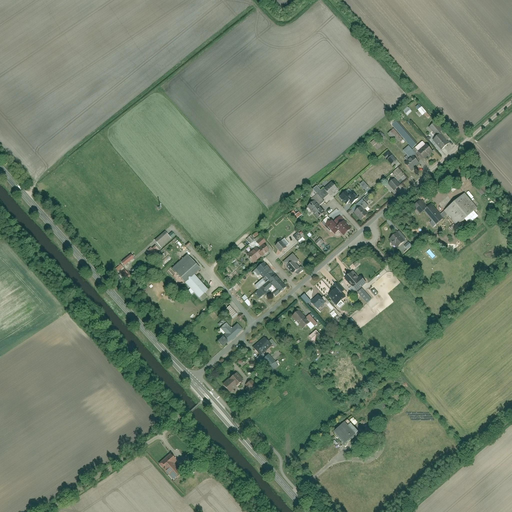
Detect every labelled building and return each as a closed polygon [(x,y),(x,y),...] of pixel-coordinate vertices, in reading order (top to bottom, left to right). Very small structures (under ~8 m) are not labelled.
[(418,110),(422,115),(426,112),(422,106),(418,110)] [(407,107),(403,111),(407,115),(411,111),(407,107)] [(395,117),(388,123),(410,147),(416,141),(395,117)] [(430,137),(439,147),(446,142),(437,132),(439,130),(431,121),(426,125),(434,134),(430,137)] [(431,149),(424,142),(415,150),(421,157),(431,149)] [(401,160),(409,168),(418,160),(410,151),(401,160)] [(390,153),(384,157),(390,163),(395,159),(390,153)] [(471,173),(465,178),(480,195),(486,190),(471,173)] [(387,184),(394,191),(401,185),(394,178),(387,184)] [(315,191),(320,198),(326,192),(328,194),(336,187),(329,179),(315,191)] [(365,190),(368,187),(363,181),(360,184),(365,190)] [(339,196),(346,204),(348,202),(350,204),(357,198),(354,195),(352,196),(347,190),(339,196)] [(322,200),(320,198),(315,191),(308,197),(310,199),(304,203),(315,216),(322,210),(317,204),(322,200)] [(463,191),(441,209),(445,213),(454,225),(476,206),(463,191)] [(424,205),(418,197),(411,203),(418,212),(421,210),(428,218),(426,220),(430,226),(445,213),(441,209),(438,212),(429,202),(424,205)] [(353,212),(361,221),(369,214),(365,210),(369,206),(364,200),(358,205),(360,206),(353,212)] [(288,212),(293,218),(298,214),(292,208),(288,212)] [(343,236),(351,229),(339,216),(333,221),(331,218),(330,219),(327,216),(322,221),(327,226),(326,228),(329,232),(331,231),(334,234),(338,231),(343,236)] [(407,239),(399,231),(390,240),(398,248),(407,239)] [(299,232),(293,236),(296,241),(302,238),(299,232)] [(153,241),(157,246),(166,237),(162,233),(153,241)] [(243,253),(250,262),(267,249),(261,242),(263,241),(259,235),(253,240),(256,243),(243,253)] [(321,240),(317,236),(312,240),(316,245),(321,240)] [(280,241),(275,246),(281,252),(286,247),(280,241)] [(146,255),(156,247),(151,242),(142,251),(146,255)] [(191,273),(198,267),(184,252),(169,265),(197,296),(198,295),(201,299),(205,295),(202,291),(205,288),(191,273)] [(299,261),(292,253),(282,262),(293,275),(295,274),(296,275),(304,269),(301,266),(300,267),(296,263),(299,261)] [(124,266),(134,258),(131,254),(121,262),(124,266)] [(165,265),(171,258),(168,255),(161,261),(165,265)] [(347,265),(350,268),(356,262),(354,259),(347,265)] [(259,285),(270,275),(267,272),(270,269),(264,262),(261,265),(258,262),(250,268),(255,274),(257,272),(260,276),(252,283),(256,288),(259,285)] [(121,284),(131,277),(121,264),(115,268),(119,274),(116,277),(121,284)] [(350,270),(342,277),(353,290),(360,283),(364,280),(358,273),(355,276),(350,270)] [(276,291),(283,285),(273,273),(270,275),(259,285),(263,290),(270,284),(276,291)] [(334,289),(327,296),(338,307),(347,299),(342,294),(345,292),(336,283),(332,287),(334,289)] [(360,283),(353,290),(360,298),(368,292),(360,283)] [(307,304),(311,301),(304,294),(300,297),(307,304)] [(319,294),(310,303),(319,312),(326,306),(330,310),(332,308),(319,294)] [(227,304),(222,308),(229,316),(234,312),(227,304)] [(299,311),(292,317),(303,330),(306,327),(309,330),(317,324),(310,316),(306,319),(299,311)] [(224,321),(216,328),(228,340),(234,335),(233,334),(240,327),(235,321),(229,326),(224,321)] [(316,330),(308,336),(314,342),(321,336),(316,330)] [(220,346),(226,340),(221,334),(214,340),(220,346)] [(270,344),(262,335),(249,346),(257,354),(252,358),(257,363),(261,359),(267,365),(273,359),(266,351),(263,354),(261,352),(270,344)] [(275,347),(277,345),(271,339),(269,341),(275,347)] [(241,380),(233,371),(220,383),(228,391),(241,380)] [(252,388),(245,380),(240,385),(247,392),(252,388)] [(346,417),(331,429),(342,443),(357,431),(346,417)] [(171,462),(175,458),(168,450),(155,461),(169,477),(178,469),(171,462)] [(186,468),(190,475),(197,471),(193,464),(186,468)]
